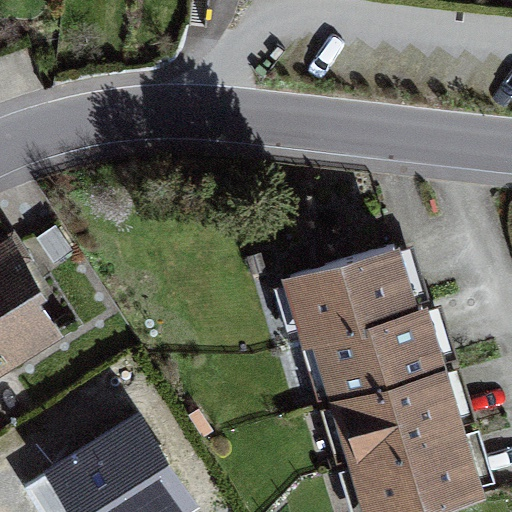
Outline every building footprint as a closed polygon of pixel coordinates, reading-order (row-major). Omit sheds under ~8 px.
[(420,225),(289,261),(308,328),(438,291),(420,225)] [(30,234),(0,253),(0,386),(91,328),(30,234)] [(438,291),(308,328),(327,395),(457,358),(438,291)] [(457,358),(327,395),(345,461),(476,425),(457,358)] [(152,399),(45,461),(74,511),(183,511),(209,497),(152,399)] [(476,425),(345,461),(359,511),(421,511),(495,491),(476,425)]
